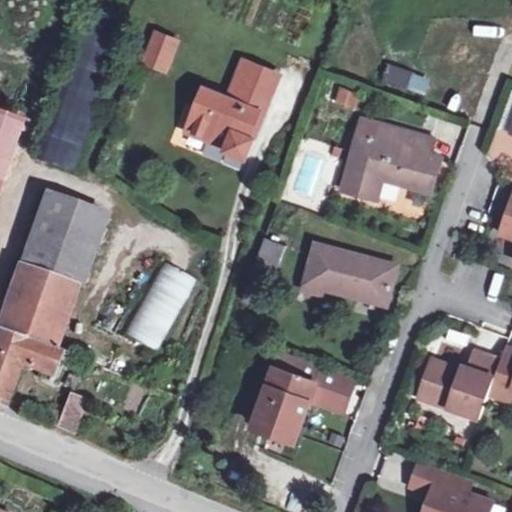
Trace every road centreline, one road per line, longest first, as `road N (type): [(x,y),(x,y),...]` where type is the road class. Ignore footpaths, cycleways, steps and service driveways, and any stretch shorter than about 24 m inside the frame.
road 1 (residential): [(479,130),(341,511)]
road 2 (residential): [(0,427),(204,511)]
